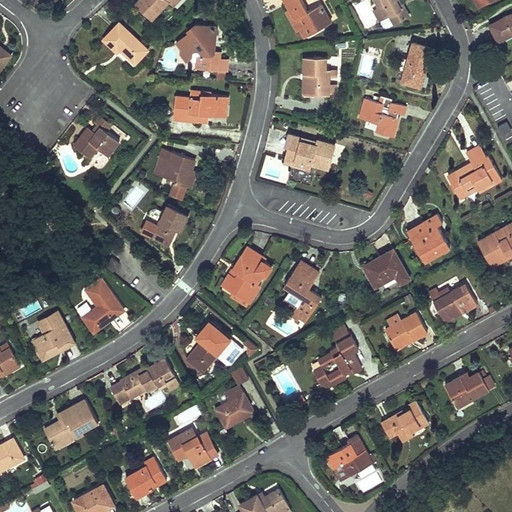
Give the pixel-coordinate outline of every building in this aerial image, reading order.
[(137,0),(136,2),(152,18),(169,0),(171,2),(172,0),(137,0)] [(265,0),(268,9),(280,6),(278,0),(265,0)] [(287,0),(291,8),(295,17),(297,16),(302,26),(301,27),(305,35),(332,21),(322,3),(309,10),(304,0),(287,0)] [(377,0),(380,6),(375,8),(385,28),(395,22),(410,15),(405,6),(401,8),(396,0),(377,0)] [(291,8),(288,9),(298,28),(301,27),(302,26),(297,16),(295,17),(291,8)] [(511,13),(503,17),(490,24),(498,40),(511,32),(511,13)] [(118,22),(104,39),(117,51),(121,46),(125,49),(123,51),(135,61),(147,48),(118,22)] [(182,49),(181,53),(186,59),(192,55),(192,51),(195,48),(199,48),(202,51),(201,56),(198,56),(197,65),(213,67),(214,59),(220,59),(221,56),(222,50),(215,49),(216,42),(213,42),(214,38),(216,38),(217,33),(212,28),(216,25),(196,23),(188,30),(191,34),(187,34),(187,38),(183,37),(177,42),(182,49)] [(413,42),(402,80),(422,86),(426,71),(423,70),(425,64),(428,65),(431,66),(436,49),(413,42)] [(0,43),(0,68),(9,57),(0,50),(0,48),(2,46),(0,43)] [(2,46),(0,48),(0,50),(9,57),(12,53),(2,46)] [(375,57),(366,54),(360,74),(369,76),(375,57)] [(214,59),(213,67),(227,68),(227,57),(221,56),(220,59),(214,59)] [(310,73),(309,93),(330,93),(330,82),(330,76),(330,67),(327,67),(327,56),(306,56),(305,73),(310,73)] [(192,88),(191,96),(202,97),(202,92),(212,93),(212,89),(192,88)] [(177,94),(175,115),(210,119),(211,113),(222,114),(225,94),(212,93),(202,92),(202,97),(191,96),(177,94)] [(366,97),(361,117),(380,122),(378,131),(395,135),(400,117),(396,116),(397,111),(406,114),(408,104),(393,100),(393,98),(383,95),(381,101),(366,97)] [(89,126),(75,144),(91,156),(99,145),(109,154),(120,140),(108,130),(113,123),(102,114),(97,121),(99,123),(103,125),(97,132),(94,129),(89,126)] [(506,120),(497,126),(503,134),(511,129),(506,120)] [(99,123),(94,129),(97,132),(103,125),(99,123)] [(290,146),(287,158),(312,165),(312,162),(329,167),(336,143),(318,138),(318,141),(317,144),(303,140),(304,137),(294,134),(290,146)] [(480,144),(467,151),(472,161),(474,166),(468,169),(465,165),(457,169),(458,172),(449,177),(456,190),(458,189),(460,193),(475,184),(478,188),(479,190),(502,178),(489,154),(486,156),(480,144)] [(161,153),(155,171),(165,175),(167,169),(178,172),(175,181),(186,185),(192,167),(195,158),(173,150),(170,157),(161,153)] [(287,158),(286,162),(310,169),(312,165),(287,158)] [(472,161),(465,165),(468,169),(474,166),(472,161)] [(192,167),(186,185),(191,187),(197,169),(192,167)] [(458,189),(456,190),(460,197),(478,188),(475,184),(460,193),(458,189)] [(168,203),(153,235),(169,242),(176,226),(181,229),(189,213),(168,203)] [(438,212),(423,221),(425,226),(411,234),(420,251),(424,250),(428,258),(450,245),(438,224),(443,221),(438,212)] [(494,230),(477,240),(490,262),(511,248),(511,219),(504,224),(510,234),(500,240),(494,230)] [(423,221),(408,229),(411,234),(425,226),(423,221)] [(504,224),(494,230),(500,240),(510,234),(504,224)] [(231,272),(225,280),(236,287),(234,290),(251,300),(261,284),(258,282),(264,272),(267,274),(272,265),(264,260),(266,257),(248,245),(241,257),(243,259),(237,268),(240,270),(237,276),(231,272)] [(393,247),(379,255),(381,259),(366,267),(376,285),(396,274),(400,282),(409,276),(393,247)] [(511,248),(490,262),(493,266),(511,254),(511,248)] [(379,255),(364,264),(366,267),(381,259),(379,255)] [(112,257),(107,264),(114,270),(120,263),(112,257)] [(243,259),(241,257),(231,272),(237,276),(240,270),(237,268),(243,259)] [(301,259),(285,283),(292,287),(287,294),(299,302),(297,306),(295,307),(309,316),(323,295),(314,289),(312,293),(307,290),(310,287),(320,271),(301,259)] [(102,277),(87,288),(98,304),(83,315),(94,330),(124,309),(102,277)] [(225,280),(223,283),(234,290),(236,287),(225,280)] [(439,296),(434,299),(443,315),(459,306),(461,310),(477,301),(466,281),(451,290),(439,296)] [(448,285),(437,291),(439,296),(451,290),(448,285)] [(287,294),(285,298),(297,306),(299,302),(287,294)] [(459,306),(443,315),(445,319),(461,310),(459,306)] [(295,307),(293,312),(299,316),(300,315),(307,319),(309,316),(295,307)] [(58,309),(38,320),(44,331),(33,337),(40,350),(46,347),(50,354),(62,348),(59,343),(72,337),(58,309)] [(417,311),(385,328),(394,343),(410,334),(412,339),(428,330),(417,311)] [(199,344),(188,357),(204,370),(231,337),(210,320),(198,335),(204,340),(200,345),(199,344)] [(345,323),(331,331),(339,344),(353,336),(345,323)] [(410,334),(394,343),(396,348),(412,339),(410,334)] [(322,364),(314,369),(321,382),(329,377),(333,383),(347,375),(345,371),(349,369),(352,367),(354,371),(363,365),(354,351),(359,348),(353,336),(339,344),(332,349),(332,350),(319,358),(322,364)] [(72,337),(59,343),(62,348),(75,341),(72,337)] [(8,342),(0,347),(3,351),(11,347),(8,342)] [(0,372),(3,371),(2,369),(7,366),(9,370),(20,364),(11,347),(3,351),(0,347),(0,372)] [(46,347),(40,350),(43,357),(50,354),(46,347)] [(125,379),(112,386),(118,398),(137,388),(139,392),(148,387),(149,389),(166,380),(171,388),(181,383),(167,357),(149,367),(143,371),(141,368),(124,377),(125,379)] [(242,366),(234,370),(241,382),(249,378),(242,366)] [(460,375),(445,384),(455,402),(470,394),(472,397),(489,388),(479,370),(469,376),(463,379),(460,375)] [(467,371),(460,375),(463,379),(469,376),(467,371)] [(329,377),(321,382),(325,388),(333,383),(329,377)] [(239,384),(226,392),(230,399),(222,403),(216,407),(225,422),(241,413),(243,416),(253,411),(239,384)] [(137,388),(118,398),(121,402),(139,392),(137,388)] [(226,392),(218,396),(222,403),(230,399),(226,392)] [(470,394),(455,402),(457,405),(472,397),(470,394)] [(86,398),(72,405),(73,408),(87,400),(86,398)] [(397,412),(382,420),(389,435),(398,430),(402,438),(413,432),(411,428),(420,424),(421,426),(429,421),(417,399),(409,404),(411,408),(405,411),(399,415),(397,412)] [(61,420),(45,428),(54,444),(71,435),(73,438),(85,431),(84,429),(99,421),(87,400),(73,408),(72,405),(61,411),(65,418),(61,420)] [(241,413),(225,422),(226,425),(243,416),(241,413)] [(193,427),(187,430),(191,438),(197,435),(193,427)] [(187,430),(168,440),(178,459),(189,453),(196,465),(218,453),(209,437),(201,442),(197,435),(191,438),(187,430)] [(350,441),(327,454),(340,478),(348,474),(349,475),(373,461),(365,448),(357,433),(348,438),(350,441)] [(71,435),(54,444),(57,449),(74,440),(73,438),(71,435)] [(14,437),(0,444),(0,469),(24,457),(14,437)] [(153,453),(143,458),(146,464),(156,458),(153,453)] [(146,464),(126,474),(137,495),(152,486),(151,485),(156,482),(156,483),(166,477),(156,458),(146,464)] [(105,481),(74,497),(82,511),(96,511),(103,509),(101,504),(113,498),(105,481)] [(259,493),(241,502),(246,511),(273,511),(289,504),(280,487),(266,494),(261,497),(259,493)] [(113,498),(101,504),(103,509),(116,502),(113,498)]
